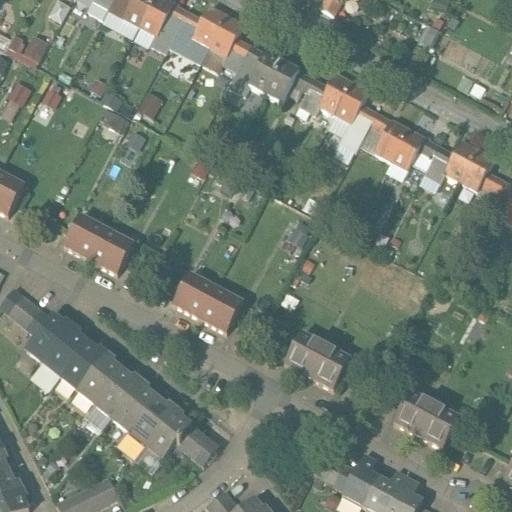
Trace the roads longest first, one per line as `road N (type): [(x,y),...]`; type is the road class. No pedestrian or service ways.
road 1 (residential): [(274,389),(0,247)]
road 2 (residential): [(281,12),(511,138)]
road 3 (residential): [(498,511),(274,389)]
